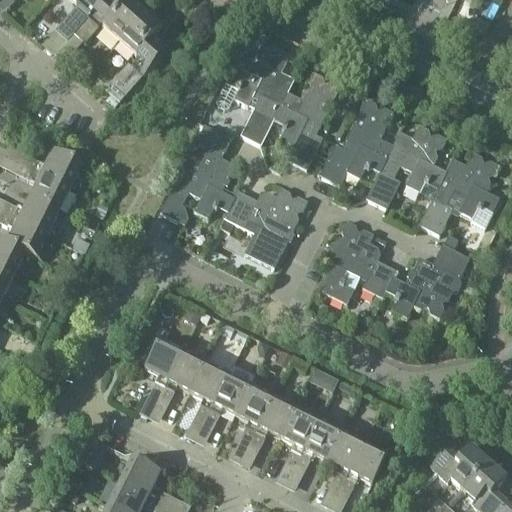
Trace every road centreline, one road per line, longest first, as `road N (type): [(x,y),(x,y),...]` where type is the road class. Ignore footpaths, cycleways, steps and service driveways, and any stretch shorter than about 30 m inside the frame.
road 1 (residential): [(77,402),(132,292),(153,274),(197,277),(275,316)]
road 2 (residential): [(275,316),(414,381),(511,368)]
road 3 (residential): [(243,484),(77,402)]
road 4 (residential): [(20,511),(77,402)]
road 5 (tertiary): [(301,0),(409,54)]
road 6 (residential): [(275,316),(328,208)]
